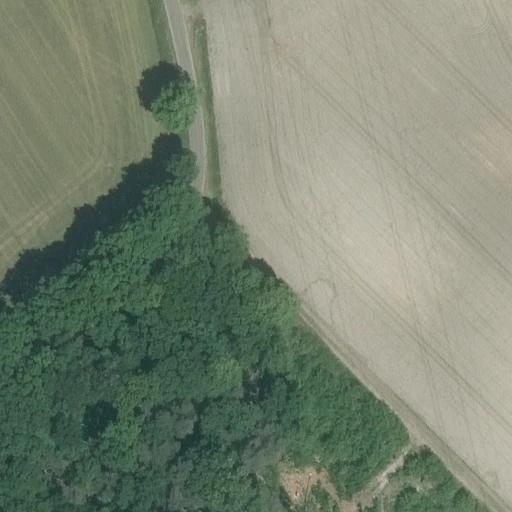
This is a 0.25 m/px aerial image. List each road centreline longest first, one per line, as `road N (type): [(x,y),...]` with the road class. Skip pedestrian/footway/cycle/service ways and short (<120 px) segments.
road 1 (unclassified): [(0,420),(176,269),(193,243),(200,140),(167,0)]
road 2 (track): [(267,294),(496,511)]
